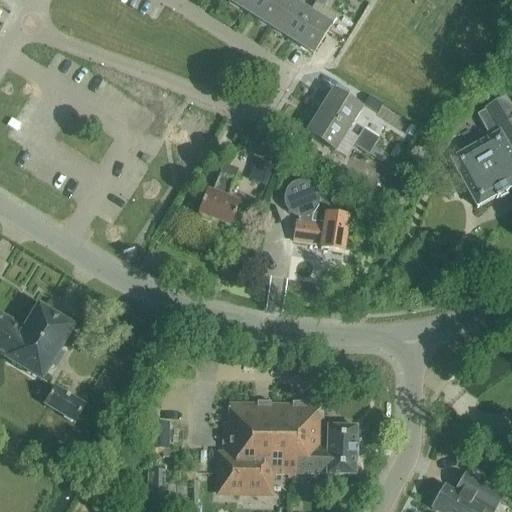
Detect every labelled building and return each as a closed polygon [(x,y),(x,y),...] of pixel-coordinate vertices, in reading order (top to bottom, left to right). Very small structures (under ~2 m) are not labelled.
[(248,16),(257,0),(227,0),(226,2),(248,16)] [(269,29),(287,0),(257,0),(248,16),(269,29)] [(309,13),(288,0),(287,0),(269,29),(290,42),(309,13)] [(317,5),(313,14),(333,24),(337,15),(317,5)] [(331,27),(309,13),(290,42),(312,56),(331,27)] [(34,99),(28,111),(20,106),(3,134),(46,160),(63,132),(59,129),(87,82),(49,59),(27,95),(34,99)] [(332,92),(318,113),(348,132),(361,110),(332,92)] [(377,114),(383,105),(370,97),(364,106),(377,114)] [(511,157),(510,154),(511,152),(511,113),(504,100),(485,111),(476,116),(489,139),(449,161),(476,209),(495,199),(495,200),(507,193),(507,192),(511,188),(511,157)] [(134,213),(151,186),(147,184),(154,172),(163,178),(192,130),(152,106),(117,165),(108,159),(91,187),(134,213)] [(348,132),(318,113),(305,135),(334,154),(348,132)] [(363,130),(358,138),(373,148),(378,140),(363,130)] [(358,138),(353,146),(368,156),(373,148),(358,138)] [(395,147),(389,157),(399,163),(405,152),(395,147)] [(248,179),(264,185),(271,164),(256,159),(248,179)] [(223,165),(219,175),(212,195),(207,193),(198,216),(202,217),(201,219),(210,223),(211,221),(229,227),(237,205),(226,200),(238,170),(223,165)] [(263,201),(266,186),(244,181),(241,196),(263,201)] [(296,223),(293,242),(321,246),(320,250),(342,254),(347,219),(325,215),(325,216),(312,214),(314,212),(317,208),(318,204),(318,199),(317,195),(315,190),(312,187),(308,185),(303,183),(299,183),(294,184),(290,187),(287,190),(284,194),(283,198),(283,203),(284,208),(287,212),(290,215),(294,218),(298,219),(297,223),(296,223)] [(340,194),(329,192),(327,203),(338,205),(340,194)] [(58,352),(72,330),(38,309),(24,331),(0,316),(0,354),(7,359),(6,361),(40,382),(50,366),(52,367),(60,353),(58,352)] [(85,407),(53,388),(42,407),(73,426),(85,407)] [(295,479),(295,475),(355,477),(355,457),(356,457),(356,447),(355,447),(356,428),(327,428),(326,448),(322,448),(323,406),(305,406),(305,403),(291,403),(291,406),(270,406),(270,403),(256,403),(256,405),(228,405),(228,411),(227,411),(227,412),(228,412),(228,423),(227,423),(227,425),(223,425),(223,441),(222,441),(221,446),(223,446),(223,455),(219,455),(218,494),(285,495),(285,479),(295,479)] [(162,451),(168,451),(168,423),(158,423),(148,423),(148,451),(157,451),(162,451)] [(157,460),(157,451),(148,451),(148,460),(157,460)] [(167,472),(146,472),(146,502),(167,502),(167,472)] [(194,474),(172,474),(172,482),(194,482),(194,474)] [(431,510),(434,511),(483,511),(484,511),(485,511),(494,511),(501,499),(496,493),(465,475),(454,493),(445,487),(439,496),(435,497),(435,496),(430,504),(431,504),(432,508),(431,510)] [(341,492),(335,502),(347,508),(352,498),(341,492)]
